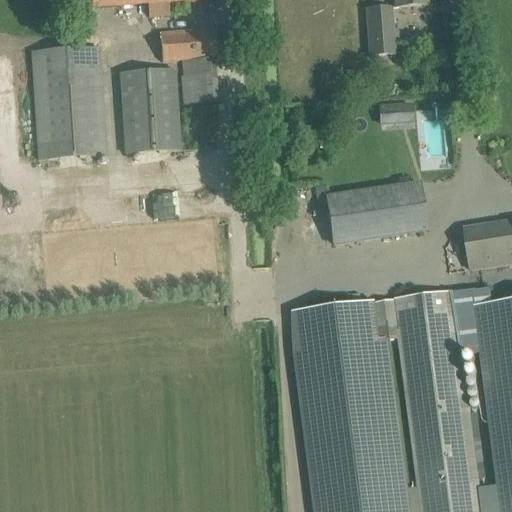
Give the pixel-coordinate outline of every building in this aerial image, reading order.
[(199,3),(198,0),(91,0),(92,10),(147,7),(147,19),(169,18),(169,5),(199,3)] [(394,0),(395,9),(427,7),(426,0),(394,0)] [(370,58),(393,57),(390,9),(367,11),(370,58)] [(214,60),(230,59),(229,31),(159,36),(162,65),(181,63),(183,77),(179,78),(182,106),(218,103),(214,60)] [(444,35),(431,36),(427,41),(428,54),(445,52),(444,35)] [(32,58),(39,164),(106,160),(100,54),(32,58)] [(180,152),(176,70),(118,75),(124,156),(180,152)] [(380,109),(381,125),(397,124),(399,120),(398,108),(380,109)] [(333,246),(426,232),(419,185),(326,199),(333,246)] [(511,223),(464,230),(471,272),(511,266),(511,223)] [(421,511),(482,511),(464,356),(481,353),(502,511),(511,511),(511,303),(491,306),(489,291),(476,292),(454,294),(454,293),(394,301),(395,302),(375,305),(375,303),(293,314),(294,353),(314,511),(410,511),(389,342),(397,340),(396,331),(398,330),(421,511)]
